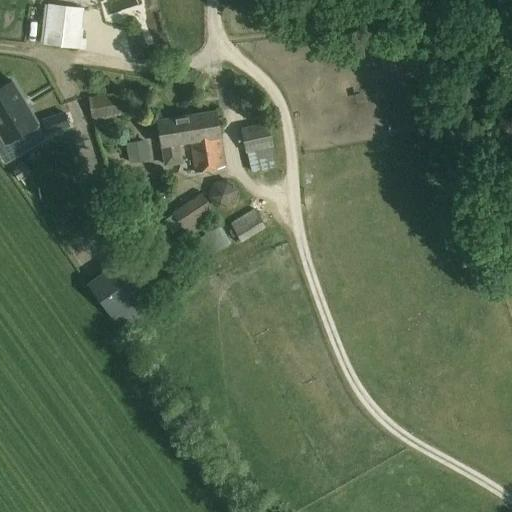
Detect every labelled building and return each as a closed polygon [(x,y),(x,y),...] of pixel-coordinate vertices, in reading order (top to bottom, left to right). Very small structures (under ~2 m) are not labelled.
[(80,48),(85,7),(49,3),(43,44),(80,48)] [(321,57),(353,54),(351,34),(319,37),(321,57)] [(12,80),(0,87),(0,146),(38,124),(12,80)] [(122,91),(89,96),(93,119),(126,114),(122,91)] [(226,166),(220,136),(221,135),(217,110),(159,120),(163,145),(162,145),(165,165),(183,162),(180,142),(190,140),(194,172),(226,166)] [(48,132),(74,123),(70,111),(43,120),(48,132)] [(267,122),(241,127),(246,152),(247,152),(266,148),(274,146),(269,121),(267,122)] [(151,159),(147,139),(126,142),(130,163),(151,159)] [(48,154),(57,187),(77,182),(68,149),(48,154)] [(62,189),(36,202),(61,252),(87,239),(62,189)] [(219,216),(203,192),(173,212),(189,236),(219,216)] [(256,208),(231,223),(243,242),(267,227),(256,208)] [(163,237),(154,213),(139,218),(148,242),(163,237)] [(201,259),(230,242),(221,226),(191,243),(201,259)] [(113,316),(150,290),(126,257),(89,283),(113,316)]
